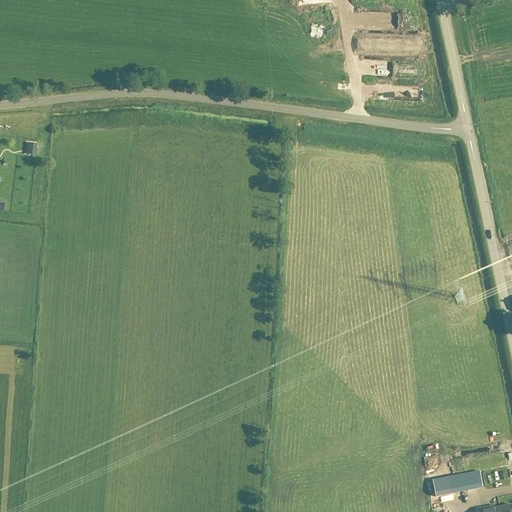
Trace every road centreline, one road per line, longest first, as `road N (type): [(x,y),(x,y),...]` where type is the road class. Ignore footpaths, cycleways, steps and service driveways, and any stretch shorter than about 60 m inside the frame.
road 1 (tertiary): [(465,127),(431,130),(154,96),(0,107)]
road 2 (tertiary): [(511,347),(465,127)]
road 3 (tertiary): [(465,127),(439,0)]
